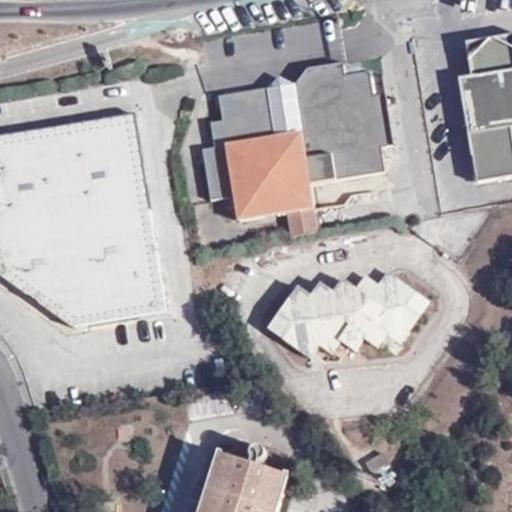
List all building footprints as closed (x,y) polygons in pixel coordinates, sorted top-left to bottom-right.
[(511,38),(469,45),(475,77),(464,79),(481,185),(511,179),(511,38)] [(374,100),(370,76),(345,78),(343,68),(309,73),(297,90),(304,135),(277,140),(270,93),(221,100),(225,126),(213,127),(217,152),(205,153),(212,202),(237,199),(241,223),(290,216),(293,239),(321,234),(313,187),(386,176),(382,150),(394,148),(387,99),(374,100)] [(345,78),(370,76),(343,68),(345,78)] [(280,80),(270,93),(277,140),(304,135),(297,90),(280,80)] [(0,275),(75,329),(168,314),(154,226),(136,118),(0,140),(0,275)] [(311,360),(321,346),(330,333),(343,343),(356,352),(366,339),(379,349),(390,335),(401,344),(429,305),(390,277),(381,290),(369,280),(359,294),(346,285),(336,298),(323,289),(314,302),(301,292),(272,331),(311,360)] [(330,333),(321,346),(334,356),(343,343),(330,333)] [(391,466),(385,453),(366,463),(372,475),(391,466)] [(222,460),(205,511),(278,511),(288,480),(222,460)]
